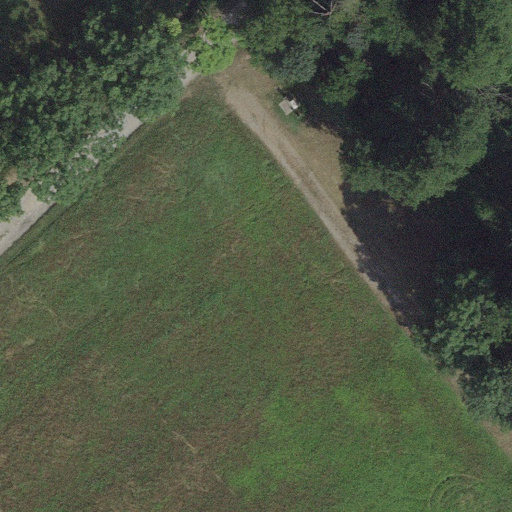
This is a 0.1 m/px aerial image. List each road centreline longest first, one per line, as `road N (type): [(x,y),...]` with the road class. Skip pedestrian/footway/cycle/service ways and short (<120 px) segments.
road 1 (track): [(203,46),(329,228),(511,439)]
road 2 (track): [(255,0),(0,234)]
